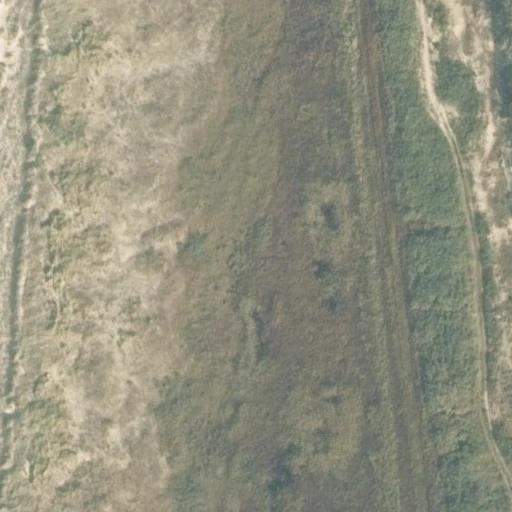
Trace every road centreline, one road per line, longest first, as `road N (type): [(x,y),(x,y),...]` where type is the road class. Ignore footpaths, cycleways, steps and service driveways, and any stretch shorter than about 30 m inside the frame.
road 1 (track): [(430,511),(403,359),(367,0)]
road 2 (track): [(511,480),(491,417),(469,180),(433,110),(422,0)]
